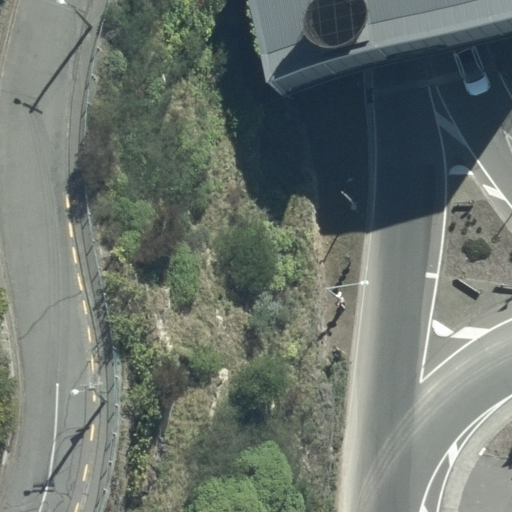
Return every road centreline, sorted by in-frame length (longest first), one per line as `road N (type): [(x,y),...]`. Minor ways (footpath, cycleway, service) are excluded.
road 1 (residential): [(40,511),(57,443),(57,390),(35,128),(55,0)]
road 2 (trunk): [(395,493),(401,199),(427,71)]
road 3 (secondary): [(395,493),(418,433),(458,381),(511,343)]
road 4 (trunk): [(427,71),(511,161)]
